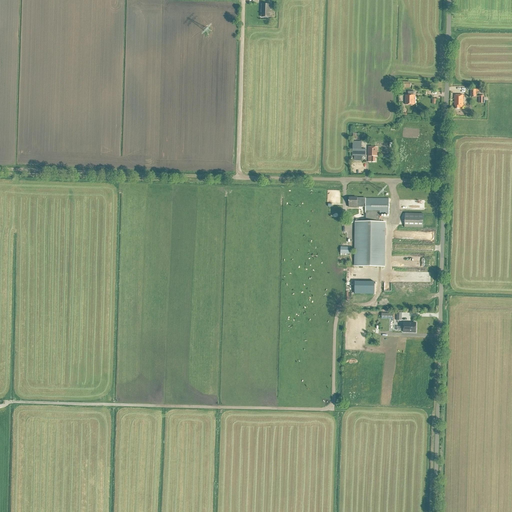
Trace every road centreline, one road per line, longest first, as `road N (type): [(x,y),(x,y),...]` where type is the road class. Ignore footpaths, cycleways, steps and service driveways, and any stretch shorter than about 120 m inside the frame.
road 1 (unclassified): [(441,182),(237,178),(242,0)]
road 2 (unclassified): [(431,511),(441,182)]
road 3 (track): [(237,178),(0,172)]
road 4 (unclassified): [(441,182),(447,0)]
